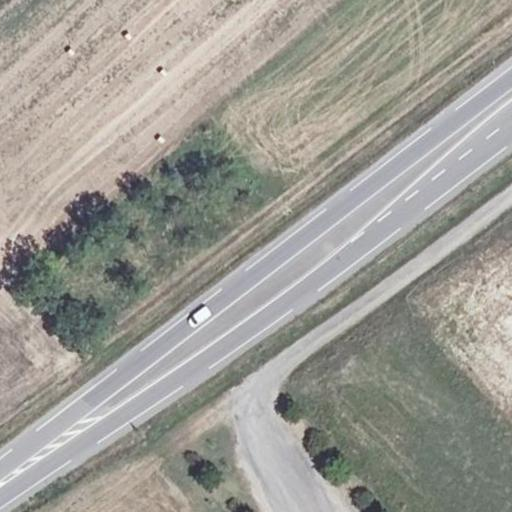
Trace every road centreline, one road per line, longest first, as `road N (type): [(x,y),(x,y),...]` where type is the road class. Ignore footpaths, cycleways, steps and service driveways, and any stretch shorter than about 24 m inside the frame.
road 1 (secondary): [(511,76),(98,393),(0,478)]
road 2 (secondary): [(0,489),(125,416),(434,189)]
